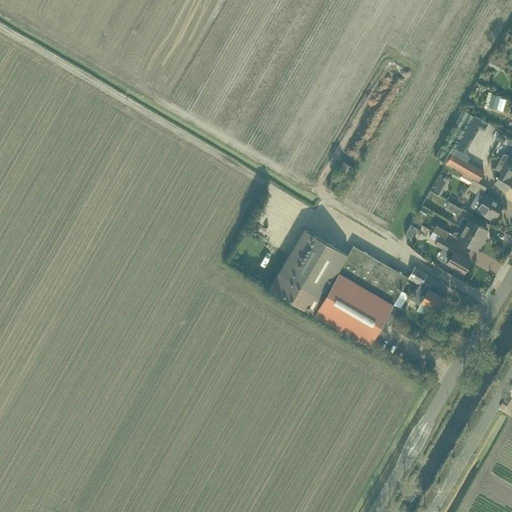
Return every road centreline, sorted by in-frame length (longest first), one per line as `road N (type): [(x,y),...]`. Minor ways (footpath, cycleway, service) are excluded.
road 1 (track): [(345,222),(313,211),(0,26)]
road 2 (track): [(0,8),(313,189)]
road 3 (tertiary): [(374,511),(511,275)]
road 4 (unclassified): [(431,511),(511,375)]
